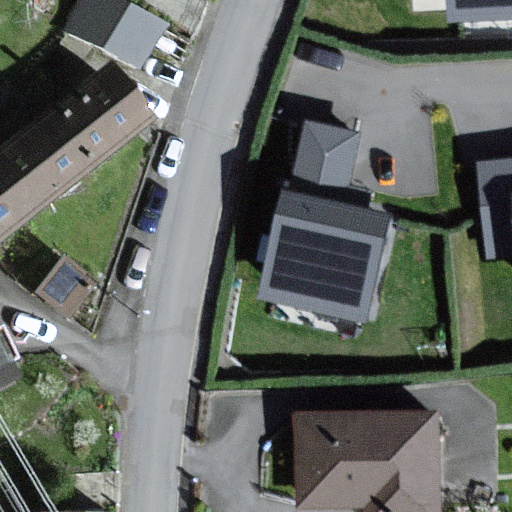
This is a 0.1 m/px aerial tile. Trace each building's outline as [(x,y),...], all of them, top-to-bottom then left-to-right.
[(156,27),(108,0),(80,0),(64,30),(131,69),(156,27)] [(511,0),(453,0),(454,17),(511,14),(511,0)] [(98,71),(0,149),(0,233),(139,122),(98,71)] [(359,133),(309,122),(294,191),(286,189),(263,296),(367,318),(390,214),(365,208),(369,190),(348,185),(359,133)] [(511,159),(482,164),(493,257),(511,255),(511,159)] [(0,352),(0,386),(14,380),(0,352)] [(444,511),(444,415),(306,416),(306,511),(444,511)]
